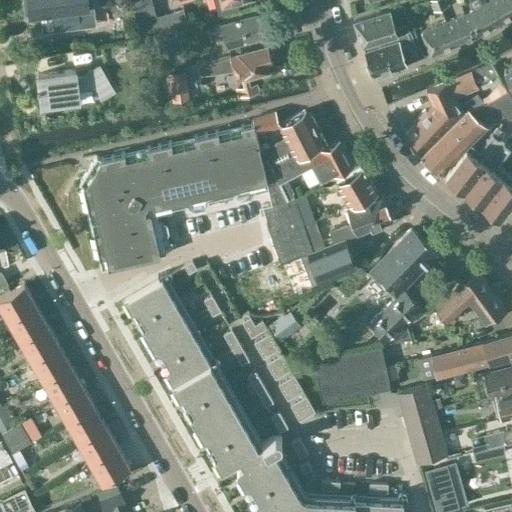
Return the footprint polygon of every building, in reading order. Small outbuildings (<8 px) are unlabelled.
[(26,0),(29,16),(90,7),(89,0),(26,0)] [(152,0),(132,0),(144,39),(189,26),(183,8),(157,15),(152,0)] [(214,0),(218,13),(239,7),(237,0),(214,0)] [(448,0),(429,0),(434,11),(450,4),(448,0)] [(478,33),(501,19),(489,0),(470,0),(473,7),(468,9),(465,10),(475,34),(478,33)] [(511,0),(489,0),(501,19),(511,12),(511,0)] [(390,8),(355,19),(362,44),(410,29),(408,21),(396,25),(390,8)] [(465,10),(443,20),(453,44),(475,34),(465,10)] [(257,11),(223,21),(208,26),(211,36),(225,31),(228,43),(264,32),(257,11)] [(431,53),(453,44),(443,20),(421,29),(422,30),(421,30),(431,53)] [(399,38),(365,50),(373,73),(407,61),(402,45),(413,41),(409,30),(398,34),(399,38)] [(244,76),(248,75),(268,70),(266,62),(272,60),(267,42),(201,61),(206,79),(239,70),(242,69),(244,76)] [(476,85),(475,82),(497,72),(491,60),(426,88),(428,93),(431,104),(426,109),(424,108),(417,115),(419,117),(403,133),(421,153),(463,111),(452,95),(476,85)] [(511,61),(502,67),(511,87),(511,61)] [(101,96),(113,90),(99,65),(87,71),(87,74),(85,76),(76,77),(75,69),(37,74),(42,104),(79,98),(77,88),(95,86),(101,96)] [(250,85),(248,75),(244,76),(242,69),(239,70),(243,87),(235,89),(238,98),(260,92),(258,83),(250,85)] [(186,70),(168,72),(172,100),(190,97),(186,70)] [(452,95),(463,111),(467,107),(470,110),(485,123),(503,114),(507,117),(511,115),(511,100),(497,72),(475,82),(476,85),(452,95)] [(467,107),(463,111),(421,153),(438,170),(468,141),(486,124),(485,123),(470,110),(467,107)] [(279,121),(290,143),(266,155),(271,166),(296,153),(297,156),(306,151),(321,143),(322,143),(305,108),(279,121)] [(257,128),(279,121),(275,109),(253,116),(257,128)] [(220,190),(243,184),(267,178),(262,157),(253,120),(240,123),(242,130),(231,132),(220,135),(218,128),(206,131),(194,134),(195,141),(184,143),(173,146),(171,139),(159,142),(147,145),(148,152),(138,154),(126,157),(125,151),(101,156),(97,154),(90,164),(88,168),(86,171),(79,182),(83,184),(89,209),(95,207),(98,218),(101,229),(94,231),(97,243),(100,255),(106,254),(109,266),(161,253),(155,229),(151,210),(146,212),(145,207),(147,204),(149,201),(153,200),(154,205),(173,200),(196,195),(220,190)] [(476,172),(501,139),(499,138),(505,131),(497,125),(492,132),(491,131),(478,148),(468,141),(456,157),(443,174),(463,189),(476,172)] [(272,168),(276,176),(278,180),(314,162),(323,179),(353,164),(340,139),(323,147),(321,143),(306,151),(297,156),(272,168)] [(481,203),(494,186),(506,170),(497,162),(509,146),(501,139),(476,172),(463,189),(481,203)] [(266,155),(262,157),(267,178),(276,176),(272,168),(271,166),(266,155)] [(337,180),(351,205),(354,204),(377,191),(363,166),(337,180)] [(499,217),(511,200),(511,199),(511,173),(506,170),(494,186),(481,203),(499,217)] [(281,260),(313,249),(304,224),(293,228),(289,219),(301,214),(296,201),(290,204),(283,190),(278,180),(276,176),(267,178),(272,202),(264,204),(268,221),(270,230),(281,260)] [(331,228),(336,240),(344,237),(391,219),(382,194),(354,204),(351,205),(347,206),(353,219),(331,228)] [(289,219),(293,228),(304,224),(301,214),(289,219)] [(315,220),(304,224),(313,249),(324,245),(315,220)] [(425,264),(435,254),(437,251),(411,226),(369,270),(384,284),(395,295),(403,287),(425,264)] [(324,245),(313,249),(281,260),(278,262),(284,279),(311,269),(309,262),(314,260),(317,269),(327,266),(330,275),(353,266),(350,257),(351,256),(344,237),(336,240),(324,245)] [(192,259),(184,264),(189,272),(197,267),(192,259)] [(0,270),(0,287),(8,283),(1,270),(0,270)] [(457,282),(433,304),(447,320),(465,305),(472,300),(485,319),(505,309),(477,270),(457,282)] [(227,463),(235,466),(238,471),(261,511),(402,511),(403,500),(307,495),(306,495),(300,491),(276,450),(273,445),(280,442),(281,435),(275,433),(258,443),(162,276),(124,298),(220,465),(221,467),(227,463)] [(0,295),(0,301),(9,318),(36,303),(24,282),(0,295)] [(395,295),(369,322),(387,340),(391,336),(396,341),(410,337),(409,331),(402,325),(421,304),(403,287),(395,295)] [(204,298),(208,306),(216,302),(212,294),(204,298)] [(216,302),(208,306),(213,314),(221,309),(216,302)] [(36,303),(9,318),(21,338),(48,323),(36,303)] [(255,323),(250,315),(242,320),(247,328),(255,323)] [(262,318),(255,323),(259,331),(267,326),(262,318)] [(21,338),(33,359),(60,343),(48,323),(21,338)] [(259,331),(255,323),(247,328),(251,335),(259,331)] [(228,340),(236,336),(231,328),(223,332),(228,340)] [(488,360),(511,353),(511,329),(483,340),(431,353),(436,373),(488,360)] [(274,339),(270,332),(262,336),(267,344),(274,339)] [(232,348),(240,343),(236,336),(228,340),(232,348)] [(267,344),(262,336),(254,341),(259,348),(267,344)] [(274,339),(267,344),(271,352),(279,347),(274,339)] [(33,359),(45,379),(71,363),(60,343),(33,359)] [(232,348),(237,356),(245,351),(240,343),(232,348)] [(267,344),(259,348),(263,356),(271,352),(267,344)] [(314,357),(322,399),(390,386),(385,363),(381,344),(314,357)] [(404,347),(405,360),(428,358),(426,344),(404,347)] [(249,359),(245,351),(237,356),(241,363),(249,359)] [(274,357),(279,365),(286,360),(282,353),(274,357)] [(266,362),(271,369),(279,365),(274,357),(266,362)] [(286,360),(279,365),(283,373),(291,368),(286,360)] [(480,395),(493,392),(511,387),(511,362),(474,372),(480,395)] [(71,363),(45,379),(56,399),(83,384),(71,363)] [(283,373),(279,365),(271,369),(275,377),(283,373)] [(247,374),(252,382),(260,377),(256,370),(247,374)] [(286,378),(291,386),(298,381),(294,374),(286,378)] [(256,390),(264,385),(260,377),(252,382),(256,390)] [(278,383),(283,390),(291,386),(286,378),(278,383)] [(295,394),(303,389),(298,381),(291,386),(295,394)] [(440,396),(431,399),(426,382),(397,391),(405,416),(433,408),(442,405),(440,396)] [(95,404),(83,384),(56,399),(68,419),(95,404)] [(269,393),(264,385),(256,390),(261,397),(269,393)] [(283,390),(287,398),(295,394),(291,386),(283,390)] [(511,387),(493,392),(494,399),(498,398),(500,403),(511,400),(511,402),(511,387)] [(273,401),(269,393),(261,397),(265,405),(273,401)] [(306,394),(298,399),(303,407),(311,402),(306,394)] [(290,403),(295,411),(303,407),(298,399),(290,403)] [(307,415),(315,410),(311,402),(303,407),(307,415)] [(2,404),(0,404),(0,426),(0,427),(11,422),(2,404)] [(107,424),(95,404),(68,419),(80,440),(107,424)] [(478,430),(477,406),(465,407),(465,430),(478,430)] [(295,411),(299,419),(307,415),(303,407),(295,411)] [(440,431),(433,408),(405,416),(411,439),(440,431)] [(275,422),(283,418),(279,410),(271,415),(275,422)] [(288,426),(283,418),(275,422),(280,430),(288,426)] [(107,424),(80,440),(92,460),(118,445),(107,424)] [(502,427),(485,432),(487,441),(488,445),(502,442),(511,439),(511,425),(502,428),(502,427)] [(446,453),(440,431),(411,439),(418,461),(421,460),(446,453)] [(296,449),(304,444),(299,436),(291,441),(296,449)] [(0,439),(0,457),(8,452),(0,439)] [(474,445),(473,445),(476,457),(504,449),(502,442),(488,445),(487,441),(474,445)] [(308,452),(304,444),(296,449),(300,456),(308,452)] [(130,466),(118,445),(92,460),(104,481),(130,466)] [(307,459),(299,464),(304,472),(312,467),(307,459)] [(330,488),(331,479),(322,479),(321,488),(330,488)] [(340,480),(331,479),(330,488),(339,489),(340,480)] [(378,491),(379,482),(370,481),(369,490),(378,491)] [(388,482),(379,482),(378,491),(387,491),(388,482)] [(25,487),(1,499),(7,511),(34,511),(36,511),(25,487)] [(128,511),(121,490),(99,498),(104,511),(114,509),(114,511),(128,511)] [(511,511),(511,496),(484,502),(485,511),(511,511)] [(55,511),(84,511),(81,501),(55,511)]
